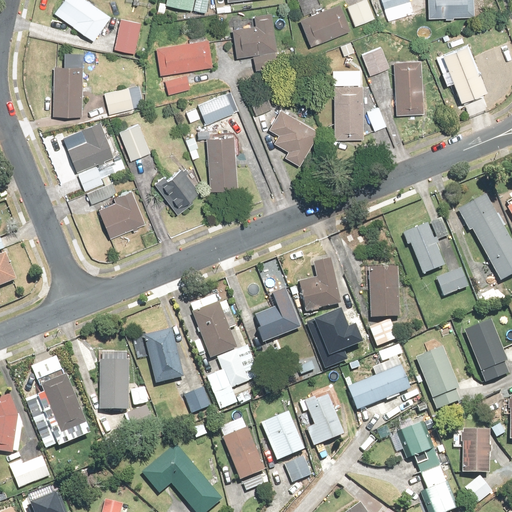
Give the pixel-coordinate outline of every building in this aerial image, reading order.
[(87,0),(63,0),(52,15),(90,44),(110,18),(87,0)] [(193,10),(194,0),(167,0),(166,5),(193,10)] [(315,0),(300,0),(298,1),(304,16),(319,10),(315,0)] [(366,0),(347,7),(355,26),(374,19),(366,0)] [(409,0),(381,0),(388,22),(413,15),(409,0)] [(474,0),(428,0),(429,18),(475,17),(474,0)] [(165,4),(158,3),(155,18),(163,19),(165,4)] [(342,4),(300,20),(310,47),(352,31),(342,4)] [(233,29),(237,58),(277,52),(272,14),(254,16),(256,26),(233,29)] [(142,23),(120,18),(114,49),(135,54),(142,23)] [(395,35),(384,30),(380,41),(391,46),(395,35)] [(156,48),(161,75),(213,67),(209,40),(156,48)] [(383,46),(362,55),(370,75),(391,66),(383,46)] [(468,46),(443,56),(449,71),(443,74),(447,85),(454,83),(462,103),(487,93),(468,46)] [(424,114),(421,61),(393,63),(396,116),(424,114)] [(81,119),(82,65),(51,65),(50,118),(81,119)] [(187,75),(164,81),(168,95),(191,89),(187,75)] [(364,139),(363,86),(334,87),(335,140),(364,139)] [(131,87),(103,93),(107,113),(135,107),(131,87)] [(266,89),(248,95),(255,115),(273,109),(266,89)] [(227,94),(198,106),(206,125),(235,113),(227,94)] [(379,107),(367,111),(374,131),(387,126),(379,107)] [(319,132),(280,110),(269,130),(279,135),(275,143),(289,151),(285,158),(300,166),(319,132)] [(106,133),(100,117),(62,131),(76,169),(115,155),(106,132),(106,133)] [(227,122),(216,124),(217,134),(228,133),(227,122)] [(139,125),(119,133),(130,160),(150,152),(139,125)] [(199,148),(195,137),(186,140),(193,160),(199,158),(196,149),(199,148)] [(238,190),(234,137),(206,139),(211,193),(238,190)] [(105,182),(104,178),(118,173),(113,162),(78,175),(82,185),(84,190),(105,182)] [(164,177),(155,184),(178,215),(204,197),(183,168),(166,180),(164,177)] [(85,190),(89,202),(118,192),(114,180),(85,190)] [(99,207),(110,236),(147,222),(133,187),(114,195),(116,201),(99,207)] [(511,273),(511,242),(485,194),(457,210),(468,230),(471,228),(500,280),(511,273)] [(433,237),(427,222),(401,232),(406,245),(410,243),(422,273),(444,265),(436,244),(438,243),(435,236),(433,237)] [(4,254),(0,255),(0,286),(15,280),(4,254)] [(341,304),(331,258),(313,262),(316,277),(299,281),(306,311),(341,304)] [(399,316),(397,267),(369,268),(371,317),(399,316)] [(460,268),(435,277),(442,296),(467,286),(460,268)] [(300,327),(285,288),(268,295),(273,308),(252,316),(262,341),(300,327)] [(220,302),(192,312),(210,358),(238,347),(220,302)] [(340,308),(305,322),(324,368),(349,358),(344,347),(362,340),(355,322),(347,325),(340,308)] [(491,318),(464,329),(485,381),(511,370),(491,318)] [(390,319),(367,327),(374,347),(397,340),(390,319)] [(448,321),(437,326),(443,340),(454,335),(448,321)] [(173,328),(144,335),(156,384),(185,377),(173,328)] [(236,403),(230,387),(258,376),(246,345),(216,357),(221,371),(205,378),(218,410),(236,403)] [(443,347),(416,358),(436,409),(463,399),(443,347)] [(130,413),(129,350),(98,350),(98,413),(130,413)] [(357,410),(410,389),(401,365),(347,386),(357,410)] [(69,373),(36,385),(57,445),(91,433),(69,373)] [(203,387),(182,395),(189,414),(210,406),(203,387)] [(247,390),(234,394),(238,405),(250,400),(247,390)] [(0,454),(11,455),(16,408),(9,394),(0,397),(0,454)] [(344,434),(328,394),(306,403),(314,425),(305,428),(312,446),(344,434)] [(288,412),(262,423),(277,461),(304,450),(288,412)] [(424,420),(395,432),(407,460),(414,456),(428,489),(419,492),(427,511),(447,511),(458,508),(448,481),(446,482),(433,449),(435,448),(424,420)] [(246,427),(222,438),(241,480),(265,470),(246,427)] [(489,445),(489,429),(460,429),(460,443),(462,443),(462,472),(489,473),(489,452),(491,452),(491,445),(489,445)] [(81,440),(60,448),(64,458),(85,450),(81,440)] [(208,511),(223,500),(176,444),(141,473),(159,494),(171,483),(196,511),(208,511)] [(304,456),(283,464),(288,476),(309,468),(304,456)] [(43,457),(23,464),(22,460),(9,465),(18,488),(51,475),(43,457)] [(74,457),(50,466),(54,475),(77,465),(74,457)] [(265,473),(241,482),(244,491),(268,482),(265,473)] [(491,491),(478,476),(462,489),(474,504),(491,491)] [(63,511),(55,491),(25,503),(29,511),(63,511)] [(367,511),(360,501),(344,511),(367,511)] [(105,502),(102,511),(120,511),(122,506),(105,502)]
